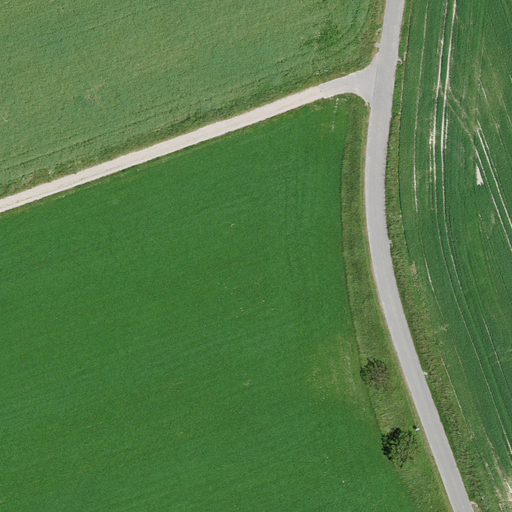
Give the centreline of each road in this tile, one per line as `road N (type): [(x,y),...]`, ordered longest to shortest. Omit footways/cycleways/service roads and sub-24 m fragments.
road 1 (unclassified): [(462,511),(385,297),(371,199),(390,0)]
road 2 (track): [(0,202),(381,68)]
